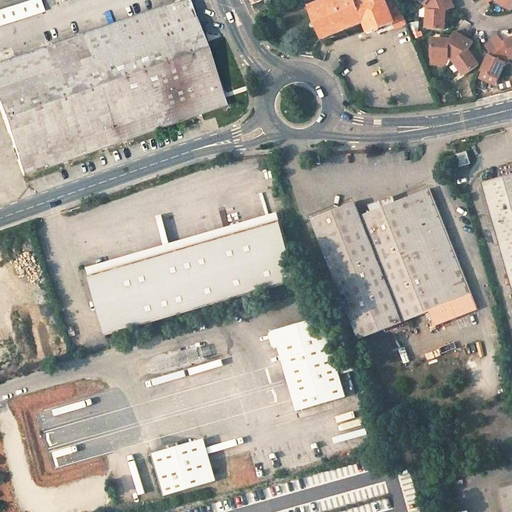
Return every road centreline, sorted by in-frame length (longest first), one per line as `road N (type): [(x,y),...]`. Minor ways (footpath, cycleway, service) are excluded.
road 1 (unclassified): [(0,219),(199,147)]
road 2 (unknown): [(0,49),(151,0)]
road 3 (tertiary): [(322,134),(391,137),(449,121)]
road 4 (residential): [(123,364),(0,395)]
